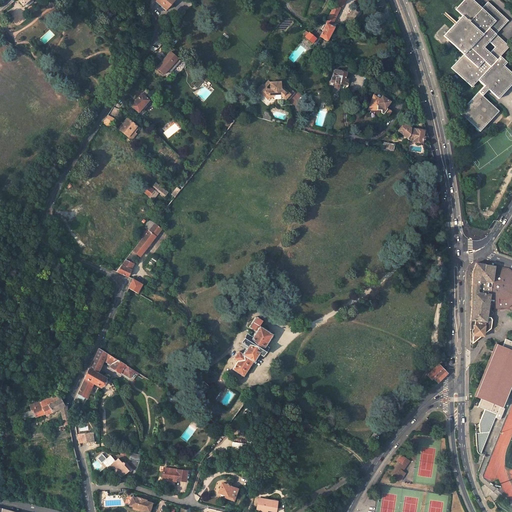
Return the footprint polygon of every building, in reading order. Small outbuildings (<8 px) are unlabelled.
[(30,0),(24,5),(27,8),(34,2),(31,0),(30,0)] [(153,0),(166,11),(175,0),(153,0)] [(484,86),(487,90),(497,99),(511,83),(511,74),(504,66),(507,63),(500,56),(509,47),(496,34),(509,20),(489,1),(482,7),(474,0),(465,0),(457,8),(464,15),(444,35),(464,54),(451,67),(471,87),(477,80),(484,86)] [(325,22),(331,23),(339,8),(333,5),(325,22)] [(335,24),(325,22),(318,36),(327,40),(335,24)] [(306,37),(315,45),(318,46),(320,42),(317,40),(309,33),(306,37)] [(158,36),(156,41),(163,44),(166,41),(158,34),(158,36)] [(169,52),(156,68),(163,74),(166,70),(170,72),(180,61),(169,52)] [(346,80),(344,79),(346,72),(338,70),(338,72),(332,71),(330,80),(329,80),(328,80),(328,83),(329,85),(333,86),(334,86),(335,86),(334,87),(336,89),(337,89),(339,88),(340,85),(343,86),(345,85),(346,80)] [(404,70),(403,76),(412,78),(411,74),(410,71),(404,70)] [(132,77),(135,79),(136,80),(140,82),(143,76),(136,72),(132,77)] [(196,87),(203,80),(199,76),(192,84),(196,87)] [(131,85),(136,89),(141,84),(136,80),(135,79),(131,85)] [(279,87),(279,82),(269,82),(269,89),(265,89),(260,94),(266,100),(269,96),(271,97),(272,95),(281,95),(283,97),(285,100),(290,95),(285,89),(283,91),(279,87)] [(459,112),(478,131),(497,112),(481,96),(487,90),(484,86),(459,112)] [(368,106),(368,110),(382,111),(382,113),(384,114),(385,113),(387,108),(391,101),(382,95),(379,98),(373,94),(371,97),(369,101),(368,106)] [(131,107),(138,113),(141,110),(143,111),(150,102),(141,95),(131,107)] [(114,119),(107,115),(102,123),(109,128),(114,119)] [(127,137),(132,131),(134,133),(138,128),(127,118),(118,129),(127,137)] [(410,140),(413,140),(413,142),(423,144),(424,140),(425,140),(426,137),(428,137),(426,128),(421,130),(415,129),(415,130),(412,129),(413,126),(405,124),(399,131),(410,140)] [(379,142),(379,143),(378,148),(391,150),(392,145),(379,142)] [(143,190),(149,195),(154,189),(148,184),(143,190)] [(167,205),(164,203),(157,212),(160,214),(167,205)] [(133,250),(137,253),(140,256),(161,228),(154,223),(149,230),(147,229),(140,238),(142,239),(134,250),(133,249),(133,250)] [(137,253),(133,250),(122,264),(130,269),(133,263),(131,262),(137,253)] [(470,318),(470,321),(488,328),(489,327),(491,318),(490,316),(490,315),(490,314),(491,314),(491,313),(492,313),(492,312),(491,312),(491,311),(492,302),(494,303),(494,297),(502,298),(511,295),(511,293),(511,273),(507,269),(495,267),(495,265),(480,263),(476,263),(472,272),(470,318)] [(122,264),(116,271),(125,275),(127,276),(130,269),(122,264)] [(128,287),(137,292),(142,282),(133,278),(128,287)] [(494,297),(494,303),(495,309),(498,310),(502,310),(506,309),(510,306),(511,304),(511,295),(502,298),(494,297)] [(265,346),(273,334),(259,325),(262,320),(257,316),(255,316),(249,325),(255,329),(251,336),(248,333),(242,341),(243,341),(241,344),(246,347),(242,353),(239,350),(234,357),(238,360),(233,369),(243,376),(252,361),(253,362),(259,353),(261,354),(266,347),(265,346)] [(475,341),(488,328),(470,321),(470,329),(474,330),(474,333),(470,332),(470,341),(475,341)] [(511,342),(505,339),(502,347),(509,349),(511,342)] [(488,361),(474,397),(481,400),(487,402),(484,409),(489,411),(496,414),(495,418),(500,420),(504,409),(502,408),(511,383),(511,341),(511,342),(509,349),(502,347),(502,348),(495,345),(488,361)] [(94,359),(89,368),(89,369),(96,373),(97,372),(103,360),(111,365),(110,367),(120,373),(121,372),(129,377),(133,371),(134,369),(99,348),(94,359)] [(433,377),(437,381),(445,373),(445,372),(438,364),(428,374),(432,379),(433,377)] [(104,378),(96,373),(89,369),(85,378),(92,383),(100,387),(104,378)] [(133,371),(149,381),(150,379),(147,377),(134,369),(133,371)] [(80,389),(78,393),(86,397),(92,383),(85,378),(80,389)] [(34,390),(45,383),(43,379),(32,385),(34,390)] [(205,383),(200,390),(206,394),(211,388),(205,383)] [(86,397),(78,393),(73,403),(77,404),(78,401),(83,403),(86,397)] [(43,407),(61,398),(62,398),(58,394),(41,402),(43,407)] [(64,406),(63,402),(61,398),(43,407),(41,402),(30,405),(31,411),(20,414),(23,421),(46,414),(46,416),(60,408),(64,406)] [(478,407),(484,409),(487,402),(481,400),(478,407)] [(484,409),(478,424),(479,433),(476,434),(477,452),(477,454),(480,455),(495,418),(496,414),(489,411),(484,409)] [(69,424),(68,412),(61,413),(62,420),(63,420),(64,423),(64,425),(69,424)] [(236,417),(230,424),(237,429),(242,422),(236,417)] [(51,425),(52,426),(52,432),(70,429),(69,424),(64,425),(64,423),(51,425)] [(380,435),(374,430),(369,436),(376,441),(380,435)] [(77,435),(78,444),(93,442),(92,433),(77,435)] [(252,444),(233,442),(232,448),(251,451),(252,444)] [(102,453),(97,458),(102,463),(107,458),(102,453)] [(402,472),(403,471),(402,470),(405,466),(403,465),(407,459),(401,454),(397,461),(399,462),(391,474),(400,480),(404,474),(402,472)] [(117,459),(107,469),(117,471),(118,473),(118,474),(118,476),(119,477),(120,477),(122,477),(128,471),(123,467),(124,466),(124,465),(123,464),(123,463),(122,463),(121,464),(118,460),(117,459)] [(132,471),(127,465),(118,460),(121,464),(122,463),(123,463),(123,464),(124,465),(124,466),(123,467),(128,471),(129,473),(132,471)] [(174,483),(185,484),(187,472),(163,469),(161,480),(168,480),(167,483),(172,483),(172,481),(174,481),(174,483)] [(237,488),(220,483),(218,490),(219,493),(226,495),(228,498),(233,500),(237,488)] [(134,510),(139,511),(142,511),(144,511),(146,511),(147,511),(150,504),(141,501),(141,500),(136,498),(135,499),(131,498),(129,507),(133,508),(134,510)] [(273,501),(257,498),(257,499),(256,507),(261,508),(260,511),(264,511),(265,507),(267,508),(267,509),(275,511),(277,502),(273,502),(273,501)]
